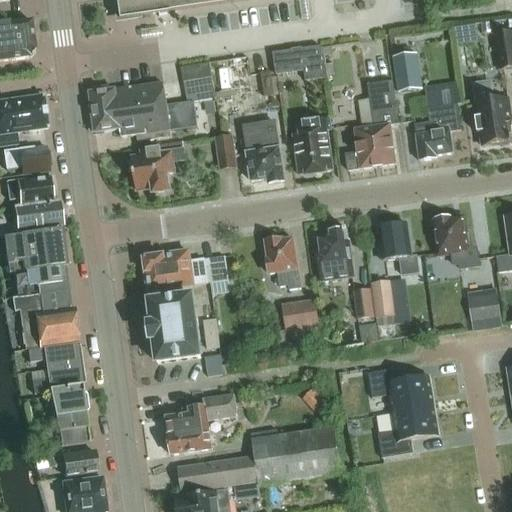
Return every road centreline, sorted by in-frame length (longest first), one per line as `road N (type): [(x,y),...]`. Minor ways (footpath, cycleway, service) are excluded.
road 1 (residential): [(92,239),(511,178)]
road 2 (tertiary): [(131,511),(92,239)]
road 3 (tertiary): [(92,239),(58,0)]
road 4 (residential): [(494,511),(467,350)]
